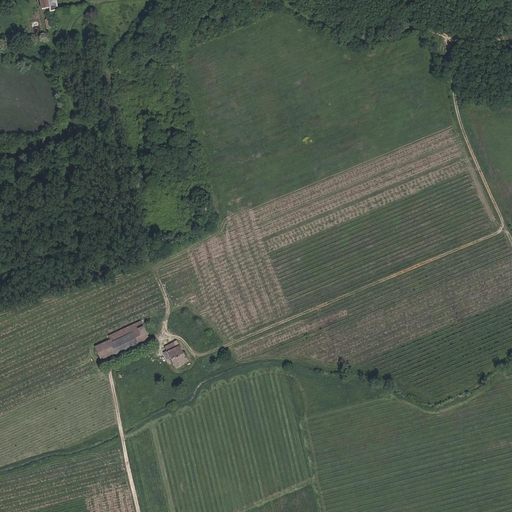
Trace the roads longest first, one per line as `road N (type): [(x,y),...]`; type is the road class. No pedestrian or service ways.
road 1 (track): [(139,511),(122,430),(97,377),(102,368),(174,334),(213,352),(500,232),(499,209),(465,137),(447,39),(511,35)]
road 2 (track): [(167,336),(169,303),(154,270),(216,232),(222,212),(184,54)]
road 3 (track): [(280,0),(364,39),(406,25),(452,37)]
